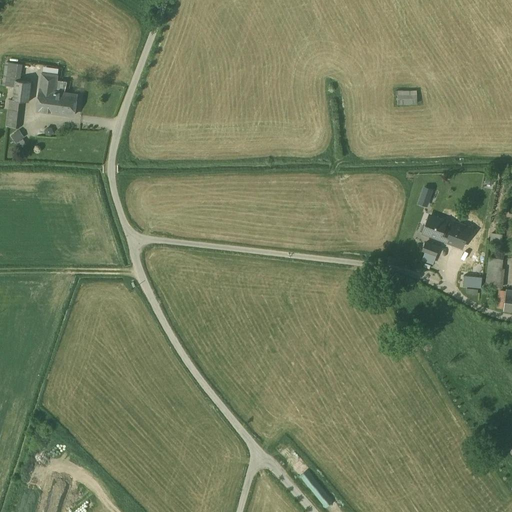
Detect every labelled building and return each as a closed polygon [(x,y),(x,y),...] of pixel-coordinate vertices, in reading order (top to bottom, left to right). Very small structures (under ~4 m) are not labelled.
[(7,81),(14,81),(9,123),(22,124),(25,99),(33,100),(35,81),(24,80),(26,61),(10,60),(7,81)] [(45,70),(41,109),(80,114),(83,92),(59,90),(62,72),(45,70)] [(420,90),(398,90),(398,104),(420,104),(420,90)] [(15,133),(20,140),(26,134),(22,127),(15,133)] [(425,187),(421,202),(428,205),(433,190),(425,187)] [(431,210),(423,233),(447,242),(446,246),(459,251),(457,259),(468,263),(482,221),(452,211),(450,217),(431,210)] [(506,230),(491,230),(491,243),(506,243),(506,230)] [(439,249),(424,243),(421,252),(435,258),(439,249)] [(463,272),(463,285),(506,286),(507,256),(488,255),(487,273),(463,272)] [(130,290),(141,285),(137,276),(127,281),(130,290)] [(319,497),(326,490),(312,476),(305,483),(319,497)]
